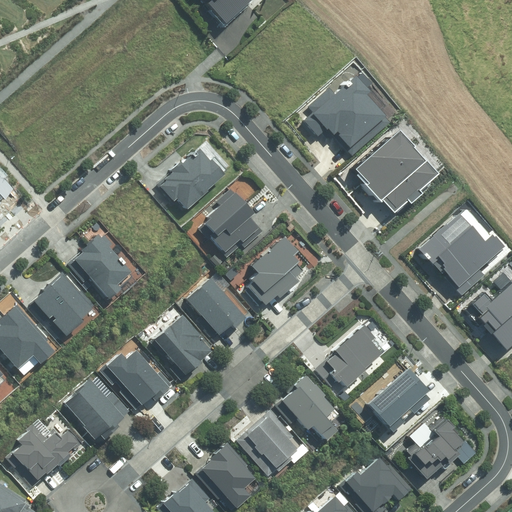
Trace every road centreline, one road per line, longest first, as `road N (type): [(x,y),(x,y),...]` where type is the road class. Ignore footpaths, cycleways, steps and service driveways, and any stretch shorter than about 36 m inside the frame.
road 1 (residential): [(0,259),(161,117),(197,100),(234,116),(364,261)]
road 2 (residential): [(364,261),(116,484)]
road 3 (residential): [(364,261),(506,431),(510,450),(501,470),(455,511)]
